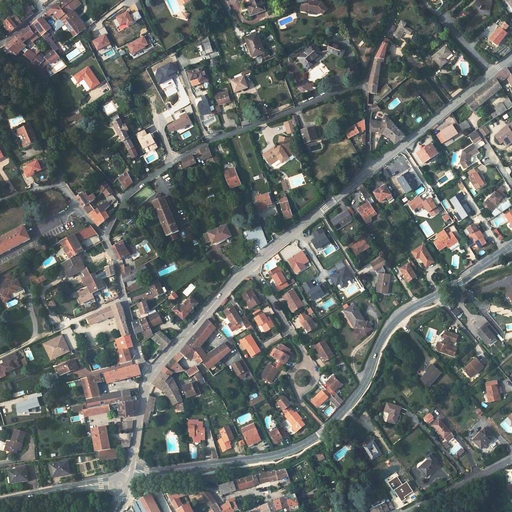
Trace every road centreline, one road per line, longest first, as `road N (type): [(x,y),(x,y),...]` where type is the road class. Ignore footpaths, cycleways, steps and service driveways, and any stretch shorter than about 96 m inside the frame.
road 1 (residential): [(103,236),(122,199),(173,162),(364,85)]
road 2 (residential): [(324,428),(357,393),(383,335),(405,311),(511,244)]
road 3 (residential): [(103,236),(59,178),(59,105),(46,79),(0,55)]
road 4 (residential): [(130,471),(271,456),(324,428)]
road 5 (tertiary): [(511,55),(369,170)]
road 6 (tertiary): [(252,265),(149,377)]
road 7 (tertiary): [(369,170),(252,265)]
road 8 (residential): [(149,377),(103,236)]
road 9 (residential): [(120,499),(175,485),(233,496)]
